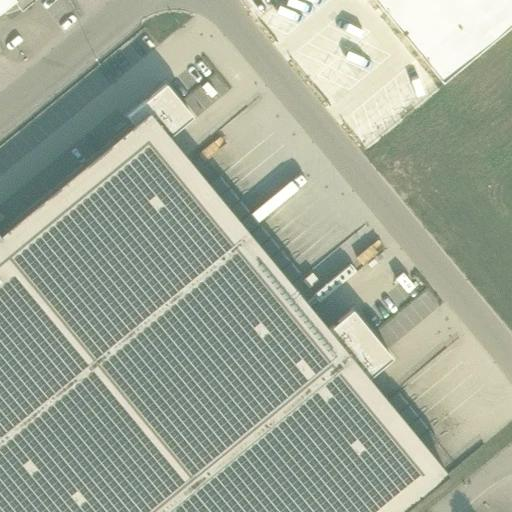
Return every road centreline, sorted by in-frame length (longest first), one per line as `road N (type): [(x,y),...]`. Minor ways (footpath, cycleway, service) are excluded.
road 1 (unknown): [(229,0),(408,227),(511,376)]
road 2 (unclassified): [(0,111),(136,0)]
